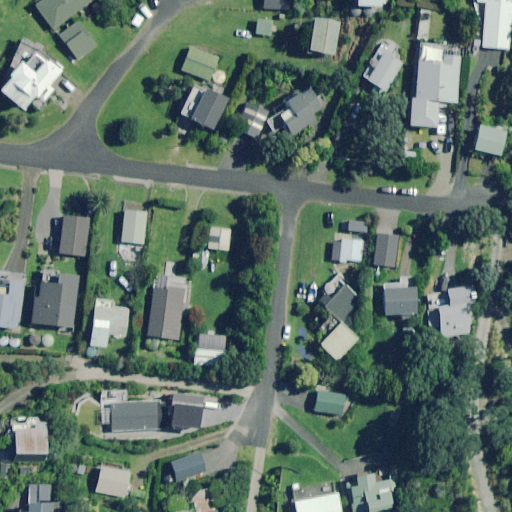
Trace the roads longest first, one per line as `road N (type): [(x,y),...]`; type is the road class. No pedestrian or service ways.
road 1 (residential): [(252,425),(273,353),(288,188)]
road 2 (residential): [(78,161),(288,188)]
road 3 (residential): [(288,188),(489,205)]
road 4 (residential): [(78,161),(94,106),(177,0)]
